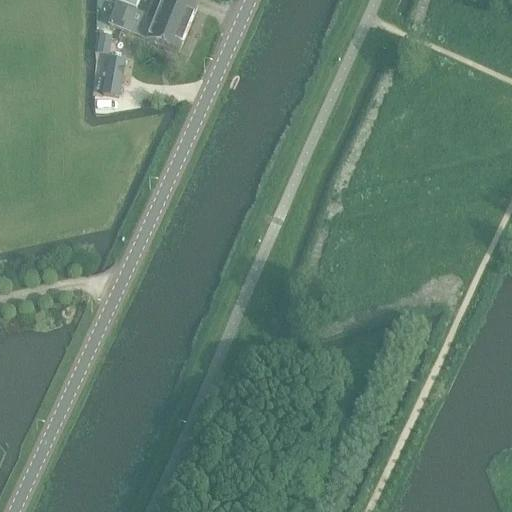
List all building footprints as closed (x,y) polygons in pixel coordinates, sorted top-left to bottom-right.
[(105,0),(136,12),(141,0),(105,0)] [(168,0),(155,0),(148,19),(188,35),(198,12),(168,0)] [(188,35),(148,19),(119,7),(110,29),(141,41),(142,40),(149,43),(148,44),(149,44),(180,57),(188,35)] [(100,38),(97,52),(109,54),(111,40),(100,38)] [(122,83),(126,63),(108,60),(105,80),(122,83)]
